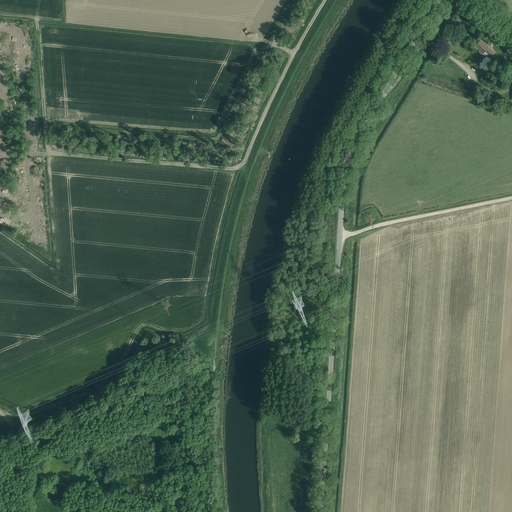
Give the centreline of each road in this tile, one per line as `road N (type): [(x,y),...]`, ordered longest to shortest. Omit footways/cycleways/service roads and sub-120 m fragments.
road 1 (unclassified): [(320,511),(344,178),(438,0)]
road 2 (unclassified): [(47,153),(241,165),(326,0)]
road 3 (track): [(288,0),(214,136),(44,124)]
road 4 (track): [(340,237),(511,197)]
road 5 (track): [(35,19),(47,153)]
